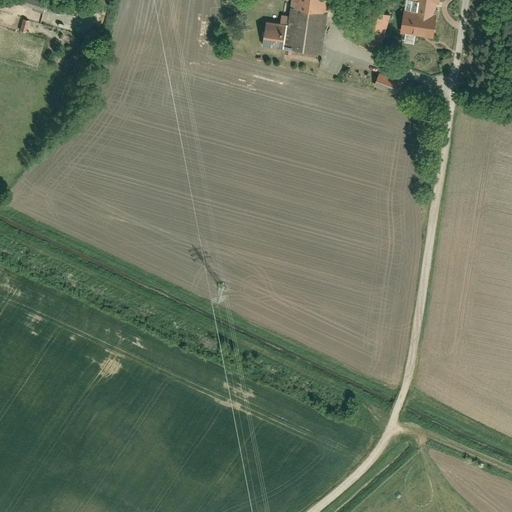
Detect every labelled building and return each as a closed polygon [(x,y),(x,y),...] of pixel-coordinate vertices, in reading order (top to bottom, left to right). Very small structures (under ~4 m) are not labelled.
[(11,0),(12,0),(45,11),(48,0),(11,0)] [(331,0),(294,0),(291,21),(271,18),(267,43),(323,52),(331,0)] [(441,0),(406,0),(403,31),(437,35),(441,0)] [(384,48),(394,12),(378,7),(375,20),(370,19),(369,23),(360,21),(354,40),(384,48)] [(28,31),(32,19),(26,17),(22,29),(28,31)] [(401,92),(405,79),(381,73),(378,86),(401,92)]
